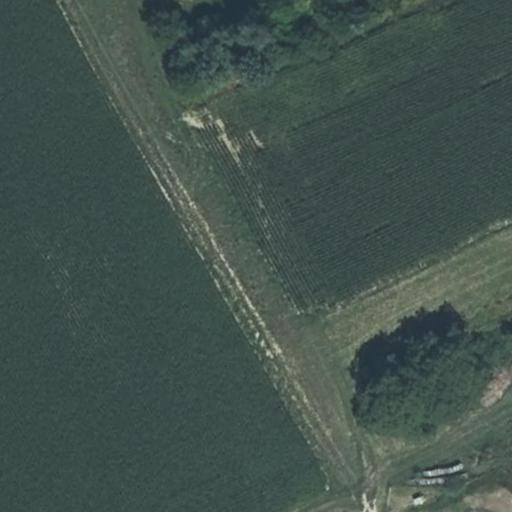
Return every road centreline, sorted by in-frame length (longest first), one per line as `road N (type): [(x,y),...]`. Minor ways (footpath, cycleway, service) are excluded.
road 1 (track): [(67,0),(359,491)]
road 2 (track): [(184,205),(198,158),(159,88),(142,0)]
